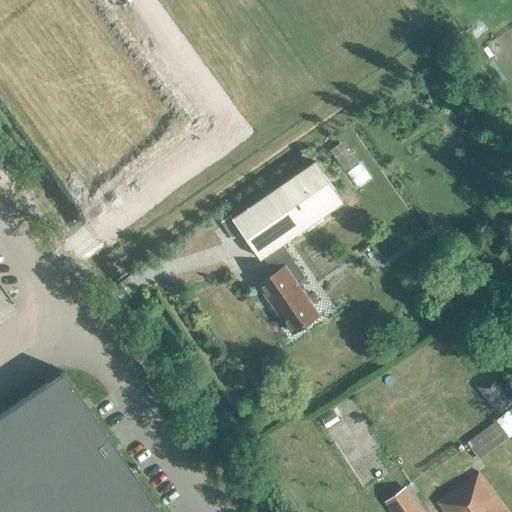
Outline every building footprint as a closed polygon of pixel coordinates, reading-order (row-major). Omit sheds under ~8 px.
[(292,333),(319,315),(296,282),(304,276),(282,243),(343,201),(315,162),(233,219),(260,258),(264,256),(275,272),(258,284),(292,333)] [(156,511),(61,372),(0,413),(0,511),(156,511)] [(511,398),(496,377),(480,388),(498,412),(511,401),(511,398)] [(511,408),(511,407),(467,443),(479,458),(511,432),(511,408)] [(503,511),(476,475),(436,504),(441,511),(503,511)] [(421,511),(415,502),(405,488),(390,499),(399,511),(421,511)]
